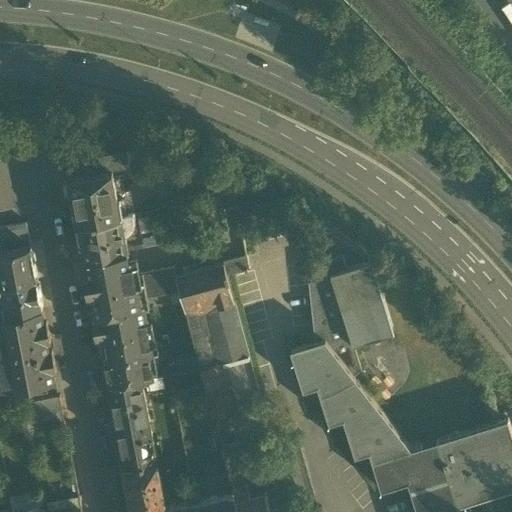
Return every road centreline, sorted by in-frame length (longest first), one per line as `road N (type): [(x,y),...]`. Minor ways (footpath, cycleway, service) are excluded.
road 1 (primary): [(0,59),(90,70),(196,99),(298,146),(393,201),(511,320)]
road 2 (primary): [(511,251),(426,171),(342,112),(241,61),(151,33),(0,10)]
road 3 (residential): [(106,511),(49,217),(15,193)]
